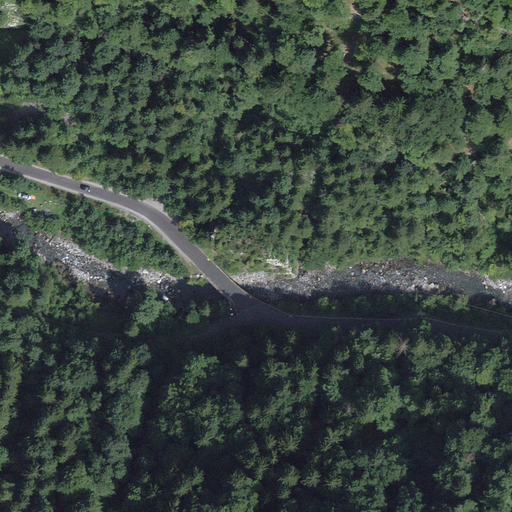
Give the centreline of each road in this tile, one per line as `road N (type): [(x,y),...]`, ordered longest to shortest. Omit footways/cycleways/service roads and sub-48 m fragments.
road 1 (tertiary): [(0,162),(154,213),(268,315),(511,339)]
road 2 (track): [(0,305),(109,339),(268,315)]
